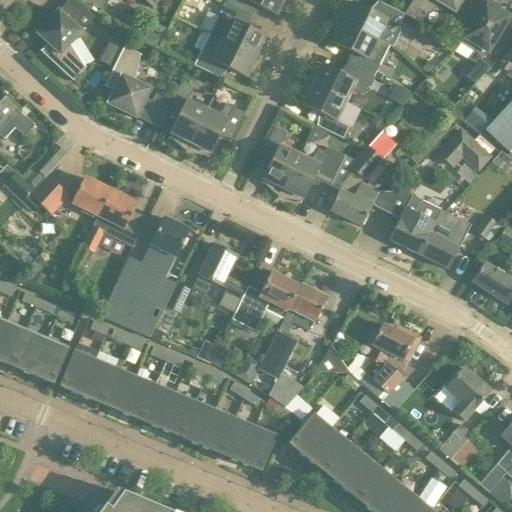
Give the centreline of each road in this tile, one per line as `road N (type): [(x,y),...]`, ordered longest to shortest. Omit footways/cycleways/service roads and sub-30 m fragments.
road 1 (residential): [(511,355),(443,309),(220,197)]
road 2 (residential): [(267,511),(0,395)]
road 3 (residential): [(220,197),(87,134),(0,55)]
road 4 (residential): [(317,0),(220,197)]
